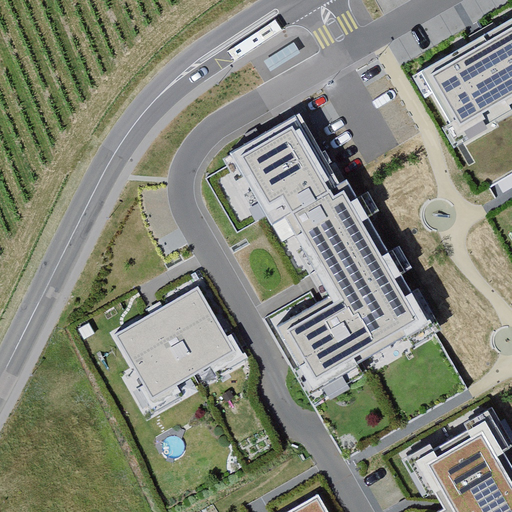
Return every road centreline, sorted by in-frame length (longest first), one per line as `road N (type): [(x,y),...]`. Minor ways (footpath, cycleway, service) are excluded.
road 1 (residential): [(334,58),(209,139),(173,175),(177,230),(342,511)]
road 2 (unclassified): [(297,0),(198,62),(119,141),(0,377)]
